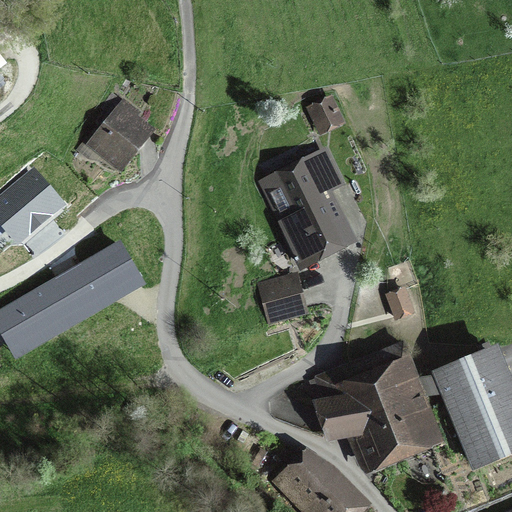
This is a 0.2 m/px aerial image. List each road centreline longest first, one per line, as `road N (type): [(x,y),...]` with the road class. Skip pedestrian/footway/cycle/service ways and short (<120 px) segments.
road 1 (residential): [(387,511),(352,475),(204,391),(181,369),(165,322),(172,218),(157,197)]
road 2 (residential): [(157,197),(186,126),(184,0)]
road 3 (residential): [(157,197),(134,195),(108,206),(0,284)]
